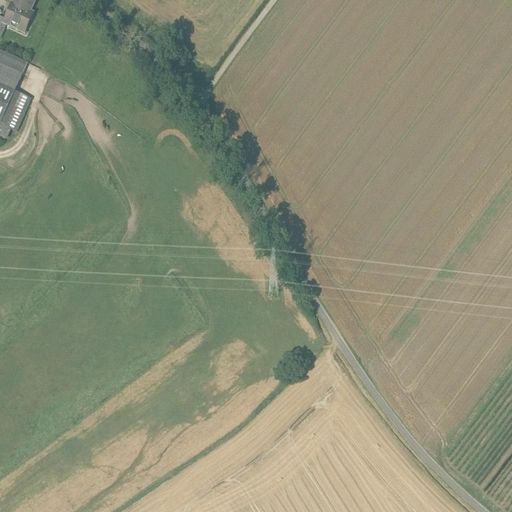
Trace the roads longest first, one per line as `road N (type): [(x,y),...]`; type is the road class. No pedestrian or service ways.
road 1 (unclassified): [(483,511),(393,419),(194,105),(156,60),(85,0)]
road 2 (track): [(194,105),(274,0)]
